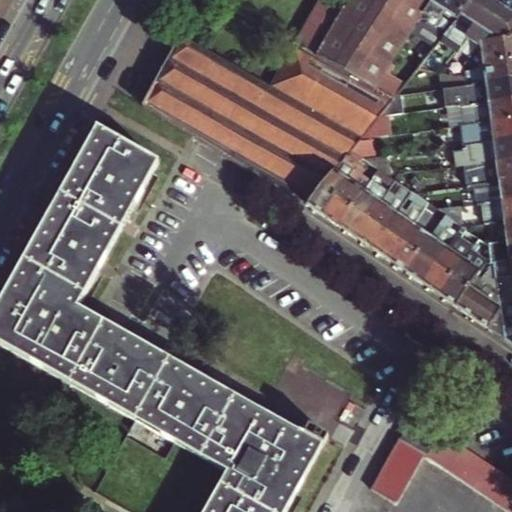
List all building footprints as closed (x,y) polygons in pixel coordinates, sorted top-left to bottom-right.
[(352,0),(347,8),(317,57),(374,89),(421,19),(433,0),(352,0)] [(474,0),(433,0),(421,19),(446,36),(474,0)] [(505,11),(487,0),(474,0),(446,36),(460,48),(469,38),(478,26),(488,32),(505,11)] [(337,2),(306,51),(317,57),(347,8),(337,2)] [(511,15),(505,11),(488,32),(478,26),(469,38),(480,47),(483,47),(483,43),(511,40),(511,15)] [(182,38),(143,108),(192,138),(307,208),(351,154),(364,138),(381,117),(394,100),(374,89),(317,57),(306,51),(295,45),(271,88),(182,38)] [(511,60),(511,40),(483,43),(483,47),(480,47),(475,53),(477,67),(485,63),(511,60)] [(429,57),(418,71),(440,74),(444,69),(429,57)] [(453,57),(444,69),(440,74),(465,78),(465,71),(464,64),(453,57)] [(511,80),(511,60),(485,63),(487,84),(511,80)] [(474,69),(471,71),(465,71),(465,78),(474,77),(474,69)] [(511,100),(511,80),(487,84),(473,85),(476,105),(511,100)] [(463,107),(469,106),(467,96),(447,98),(448,109),(463,107)] [(511,120),(511,100),(476,105),(476,112),(470,112),(469,106),(463,107),(465,126),(471,125),(511,120)] [(387,116),(381,117),(364,138),(389,135),(387,116)] [(511,141),(511,120),(471,125),(472,133),(463,134),(464,147),(511,141)] [(161,163),(99,129),(0,307),(0,346),(226,475),(205,511),(287,511),(328,439),(309,428),(304,436),(298,432),(296,435),(81,309),(161,163)] [(511,160),(511,141),(464,147),(459,148),(460,154),(454,155),(455,168),(497,163),(511,160)] [(324,219),(363,161),(360,160),(351,154),(307,208),(324,219)] [(511,160),(497,163),(498,170),(484,172),(485,185),(511,181),(511,160)] [(380,172),(363,161),(324,219),(339,230),(364,196),(357,191),(365,179),(372,184),(373,183),(380,172)] [(511,201),(511,181),(485,185),(487,197),(483,197),(484,205),(511,201)] [(372,184),(364,196),(339,230),(357,242),(382,205),(390,194),(373,183),(372,184)] [(390,264),(415,228),(408,223),(415,211),(423,217),(427,211),(431,205),(413,194),(398,216),(373,253),(390,264)] [(511,220),(511,201),(484,205),(485,212),(490,211),(491,217),(486,217),(486,224),(497,222),(511,220)] [(373,253),(398,216),(382,205),(357,242),(373,253)] [(462,227),(464,226),(462,208),(439,211),(462,227)] [(407,275),(444,222),(427,211),(423,217),(415,228),(390,264),(407,275)] [(511,240),(511,220),(497,222),(500,243),(508,241),(511,240)] [(460,233),(444,222),(407,275),(423,286),(448,250),(443,245),(449,236),(455,240),(460,233)] [(471,253),(476,245),(460,233),(455,240),(454,241),(471,253)] [(492,264),(490,244),(480,239),(476,245),(471,253),(465,261),(440,298),(456,309),(470,288),(487,265),(492,269),(493,267),(492,264)] [(492,264),(511,261),(511,240),(508,241),(509,253),(501,253),(500,248),(498,249),(497,243),(490,244),(492,264)] [(440,298),(465,261),(448,250),(423,286),(440,298)] [(511,277),(511,283),(511,282),(511,261),(492,264),(493,267),(492,269),(487,275),(493,279),(511,277)] [(502,295),(503,305),(511,304),(511,282),(511,283),(495,285),(491,282),(489,287),(502,295)] [(496,322),(504,311),(470,288),(456,309),(490,331),(496,322)] [(503,327),(511,325),(511,304),(503,305),(504,311),(496,322),(503,327)] [(511,325),(503,327),(496,322),(490,331),(511,346),(511,325)] [(511,511),(511,484),(453,443),(454,441),(442,433),(425,458),(504,511),(511,511)] [(392,505),(420,455),(398,443),(370,493),(392,505)]
